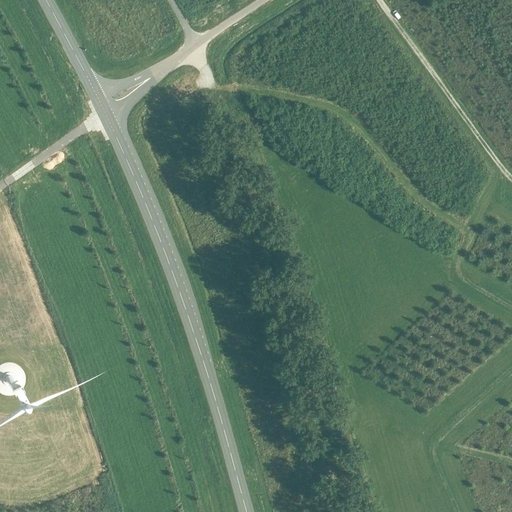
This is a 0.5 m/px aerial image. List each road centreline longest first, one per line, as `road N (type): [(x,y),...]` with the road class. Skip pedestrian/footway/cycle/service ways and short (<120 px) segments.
road 1 (tertiary): [(245,511),(211,382),(103,108)]
road 2 (track): [(511,191),(483,164),(379,0)]
road 3 (track): [(195,46),(226,80),(326,107),(377,143)]
road 4 (unclassified): [(103,108),(264,0)]
road 5 (tertiary): [(103,108),(43,0)]
